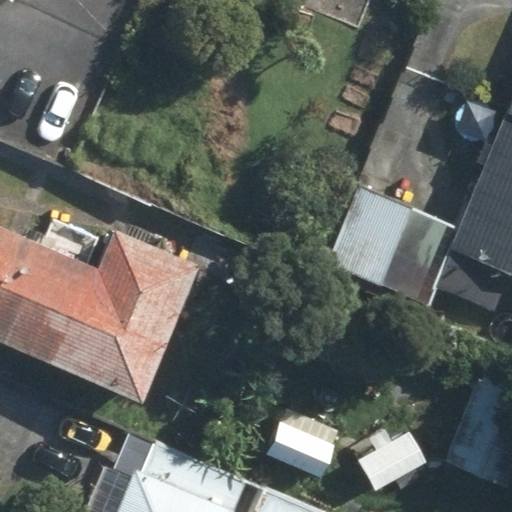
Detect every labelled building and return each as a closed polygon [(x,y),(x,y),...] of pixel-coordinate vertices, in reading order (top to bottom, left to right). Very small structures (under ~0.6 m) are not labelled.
[(511,100),(439,279),(497,303),(511,266),(511,100)] [(453,212),(361,174),(328,255),(420,293),(453,212)] [(0,211),(0,327),(149,387),(204,251),(120,217),(104,254),(0,211)] [(485,372),(481,370),(447,453),(511,479),(511,476),(511,366),(491,358),(485,372)] [(140,459),(116,511),(234,511),(251,475),(157,435),(146,462),(140,459)] [(332,511),(333,510),(267,482),(253,511),(332,511)]
